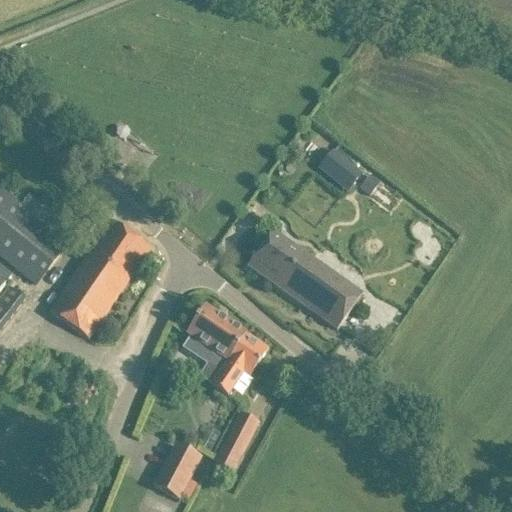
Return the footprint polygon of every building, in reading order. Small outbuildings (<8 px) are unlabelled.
[(332,154),(319,170),(347,192),(360,177),(332,154)] [(373,181),(363,193),(372,200),(382,188),(373,181)] [(0,257),(36,287),(56,261),(68,246),(0,190),(0,257)] [(88,342),(149,252),(110,225),(49,315),(88,342)] [(337,332),(348,316),(361,298),(271,234),(247,269),(337,332)] [(0,289),(10,277),(0,268),(0,289)] [(0,333),(25,301),(12,290),(0,305),(0,333)] [(247,337),(230,325),(205,307),(185,336),(189,339),(181,350),(218,376),(226,364),(227,366),(247,337)] [(248,378),(267,351),(247,337),(227,366),(226,364),(218,376),(210,386),(227,398),(243,375),(248,378)] [(258,425),(240,416),(213,469),(231,479),(258,425)] [(174,447),(153,487),(179,501),(200,460),(174,447)]
